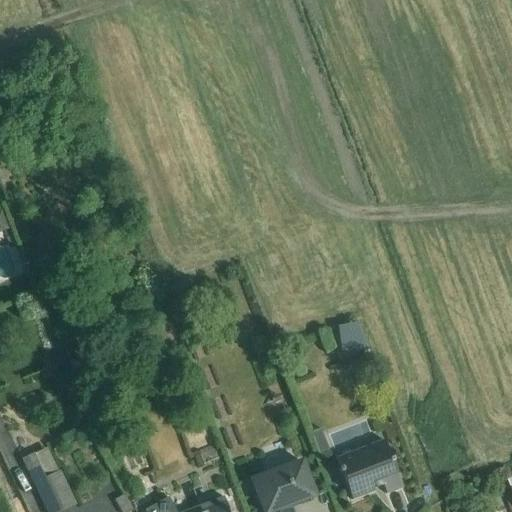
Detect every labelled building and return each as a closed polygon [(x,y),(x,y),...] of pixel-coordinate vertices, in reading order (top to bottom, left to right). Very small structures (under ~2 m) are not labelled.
[(0,234),(9,231),(1,212),(0,212),(0,234)] [(185,282),(166,289),(169,297),(167,297),(175,320),(199,311),(190,289),(188,290),(185,282)] [(354,333),(352,324),(343,326),(344,327),(336,331),(341,358),(359,355),(356,333),(354,333)] [(63,349),(76,384),(89,379),(76,345),(63,349)] [(384,441),(335,460),(351,502),(375,493),(374,491),(383,488),(386,496),(402,490),(384,441)] [(88,447),(75,451),(83,476),(95,473),(88,447)] [(58,473),(47,449),(33,456),(33,455),(21,461),(45,511),(65,511),(77,507),(60,472),(58,473)] [(301,461),(250,480),(262,511),(290,511),(289,508),(315,498),(301,461)] [(132,511),(123,496),(114,502),(119,511),(132,511)] [(228,511),(223,498),(187,511),(175,511),(168,498),(144,511),(228,511)]
